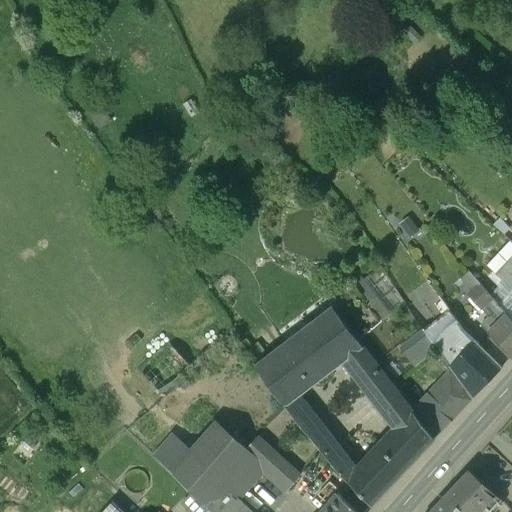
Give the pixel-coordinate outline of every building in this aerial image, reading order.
[(339,0),(325,24),(342,34),(357,10),(341,0),(339,0)] [(401,30),(415,42),(422,35),(408,22),(401,30)] [(100,103),(87,112),(99,128),(111,119),(100,103)] [(399,221),(410,236),(420,228),(409,214),(399,221)] [(511,288),(500,277),(511,265),(511,240),(510,239),(486,263),(493,270),(489,274),(502,287),(491,297),(494,300),(500,307),(511,291),(511,288)] [(511,265),(500,277),(511,288),(511,265)] [(358,284),(385,318),(405,302),(379,268),(358,284)] [(473,294),(482,286),(469,272),(460,280),(473,294)] [(482,311),(494,300),(491,297),(482,286),(473,294),(470,296),(482,311)] [(511,291),(500,307),(511,320),(511,291)] [(491,335),(511,358),(511,356),(511,320),(500,307),(494,300),(482,311),(491,318),(483,327),(491,335)] [(334,310),(257,369),(276,395),(336,465),(349,451),(301,394),(346,359),(401,423),(415,416),(334,310)] [(472,398),(502,367),(501,366),(479,346),(463,330),(453,315),(449,315),(426,332),(428,335),(427,335),(472,398)] [(502,367),(511,358),(491,335),(479,346),(501,366),(502,367)] [(419,412),(437,436),(472,398),(456,375),(419,412)] [(336,465),(371,506),(437,436),(419,412),(415,416),(401,423),(361,465),(349,451),(336,465)] [(213,511),(355,511),(338,496),(323,511),(247,511),(241,505),(267,474),(285,490),(299,473),(258,437),(242,453),(211,422),(185,450),(171,436),(153,455),(192,492),(213,511)] [(469,471),(444,497),(460,511),(479,511),(484,507),(490,511),(501,499),(469,471)] [(213,511),(192,492),(181,503),(190,511),(213,511)] [(102,511),(132,511),(116,497),(102,511)] [(460,511),(444,497),(430,511),(460,511)]
